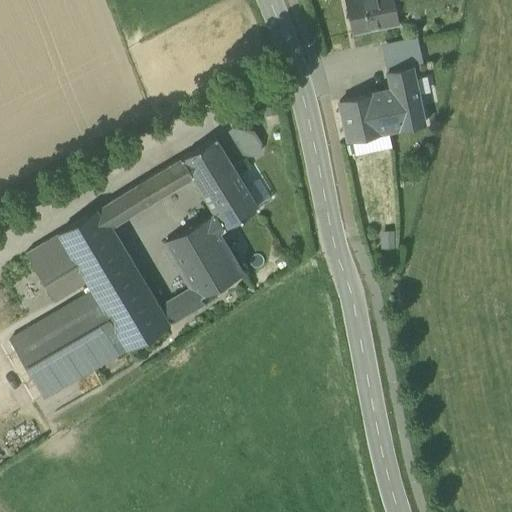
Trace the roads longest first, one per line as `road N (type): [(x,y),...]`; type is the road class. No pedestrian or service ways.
road 1 (tertiary): [(275,0),(348,284),(395,511)]
road 2 (unknown): [(0,218),(293,58)]
